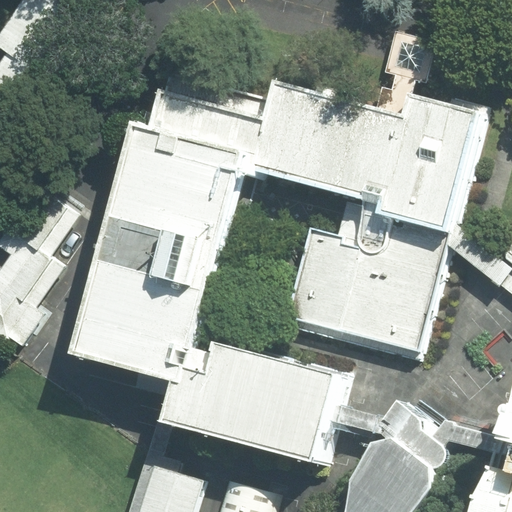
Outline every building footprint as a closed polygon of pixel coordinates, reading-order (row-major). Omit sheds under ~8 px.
[(0,333),(27,352),(53,315),(43,309),(72,267),(55,256),(85,212),(45,184),(2,246),(17,256),(4,275),(0,271),(0,193),(74,87),(41,65),(85,0),(24,0),(26,1),(0,38),(0,46),(14,57),(0,77),(0,333)] [(341,399),(347,378),(231,347),(228,359),(202,353),(251,164),(356,192),(344,238),(318,231),(296,315),(427,349),(454,245),(460,222),(490,110),(419,91),(422,79),(433,82),(443,42),(401,31),(391,72),(401,74),(397,89),(388,86),(383,104),(286,79),(280,99),(177,73),(173,88),(170,87),(160,126),(145,122),(82,359),(181,385),(168,436),(321,476),(334,427),(341,399)] [(454,245),(511,290),(511,261),(460,222),(454,245)] [(395,418),(341,399),(334,427),(385,445),(450,469),(456,469),(463,462),(464,453),(461,446),(464,442),(511,453),(511,433),(458,420),(450,432),(407,401),(395,418)] [(360,511),(436,511),(451,493),(450,469),(385,445),(366,475),(360,511)] [(195,511),(210,465),(157,449),(138,511),(195,511)] [(511,511),(511,476),(496,505),(493,511),(511,511)] [(277,511),(282,494),(231,481),(223,511),(277,511)]
